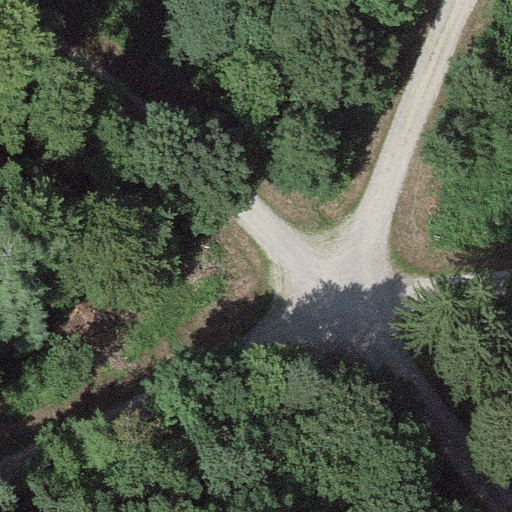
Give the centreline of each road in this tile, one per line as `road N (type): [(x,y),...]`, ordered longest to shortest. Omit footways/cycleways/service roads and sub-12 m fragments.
road 1 (track): [(468,0),(395,158),(331,328),(0,467)]
road 2 (track): [(484,511),(331,328),(227,171),(0,5)]
road 3 (track): [(331,328),(511,289)]
